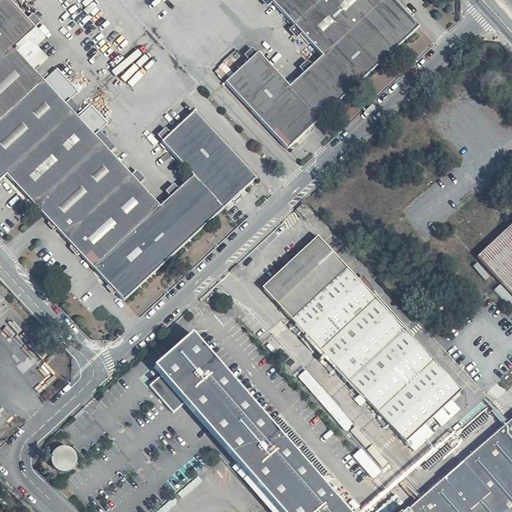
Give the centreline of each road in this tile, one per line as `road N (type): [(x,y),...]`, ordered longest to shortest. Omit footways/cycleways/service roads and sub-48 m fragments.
road 1 (unclassified): [(492,9),(102,370)]
road 2 (unclassified): [(0,264),(102,370)]
road 3 (unclassified): [(102,370),(21,446),(14,470)]
